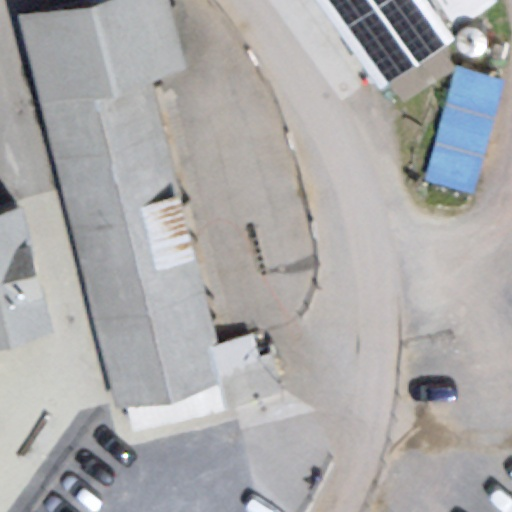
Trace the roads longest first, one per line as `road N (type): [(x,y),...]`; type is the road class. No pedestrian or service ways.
road 1 (residential): [(254,0),(282,30),(336,132),(373,269),(374,368)]
road 2 (unknown): [(0,25),(101,374)]
road 3 (track): [(374,368),(334,455),(291,511)]
